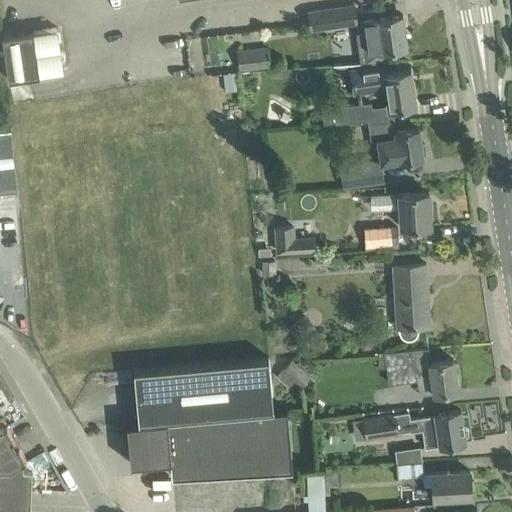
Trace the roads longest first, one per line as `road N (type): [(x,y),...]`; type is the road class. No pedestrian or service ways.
road 1 (tertiary): [(511,267),(473,0)]
road 2 (unclassified): [(102,511),(0,347)]
